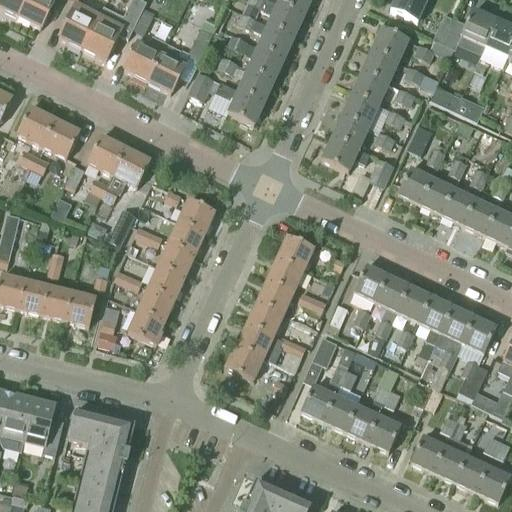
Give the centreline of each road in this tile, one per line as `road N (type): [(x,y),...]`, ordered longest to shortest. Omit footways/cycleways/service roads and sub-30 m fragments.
road 1 (residential): [(270,192),(0,58)]
road 2 (residential): [(511,307),(270,192)]
road 3 (unclassified): [(169,401),(270,192)]
road 4 (unclassified): [(270,192),(354,0)]
road 5 (residential): [(416,511),(254,434)]
road 6 (residential): [(169,401),(0,361)]
